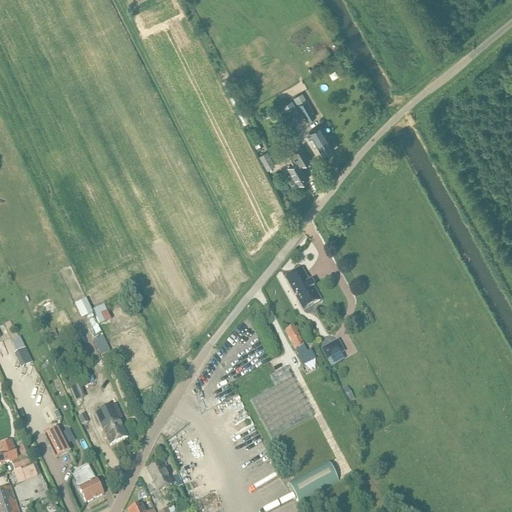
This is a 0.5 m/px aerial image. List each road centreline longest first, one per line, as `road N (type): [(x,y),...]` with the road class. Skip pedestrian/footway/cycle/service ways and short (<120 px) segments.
road 1 (unclassified): [(212,340),(373,139),(511,22)]
road 2 (residential): [(114,511),(212,340)]
